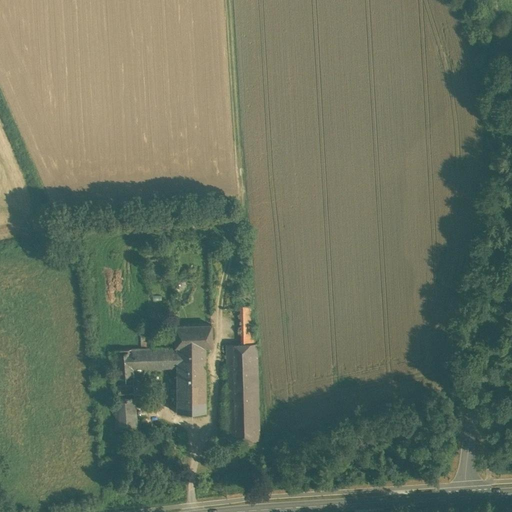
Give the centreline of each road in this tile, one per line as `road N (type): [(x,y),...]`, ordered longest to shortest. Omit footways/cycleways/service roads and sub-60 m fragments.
road 1 (secondary): [(466,495),(230,511)]
road 2 (secondary): [(511,298),(479,390),(466,495)]
